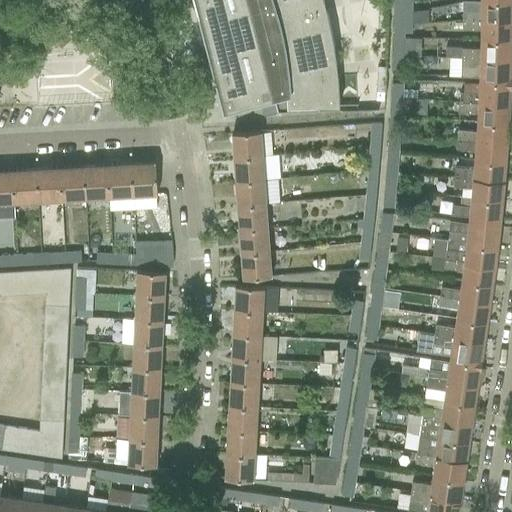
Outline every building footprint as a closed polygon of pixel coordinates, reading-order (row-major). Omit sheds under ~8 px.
[(334,66),(337,66),(333,38),(327,10),(324,11),(322,1),(325,1),(324,0),(202,0),(205,10),(202,11),(214,61),(218,60),(222,78),(219,79),(226,105),(259,97),(264,115),(278,112),(273,93),(274,93),(273,90),(286,87),(287,106),(340,105),(338,75),(335,76),(334,66)] [(462,0),(462,8),(462,19),(510,20),(510,0),(498,0),(462,0)] [(394,15),(393,24),(411,24),(412,15),(394,15)] [(479,29),(479,38),(510,39),(510,20),(462,19),(462,29),(479,29)] [(411,24),(393,24),(393,32),(411,33),(411,24)] [(461,46),(461,57),(510,58),(510,39),(479,38),(479,47),(461,46)] [(393,41),(393,55),(404,55),(404,41),(393,41)] [(404,55),(393,55),(392,69),(404,70),(404,55)] [(461,66),(460,75),(467,75),(478,76),(478,77),(478,79),(510,80),(510,77),(510,58),(461,57),(461,63),(461,66)] [(460,91),(459,100),(509,103),(510,83),(510,80),(478,79),(478,83),(478,85),(478,91),(467,91),(460,91)] [(392,82),(391,97),(403,98),(404,83),(392,82)] [(403,98),(391,97),(390,111),(402,112),(403,98)] [(476,112),(476,121),(508,122),(509,103),(459,100),(459,110),(476,112)] [(390,119),(389,134),(400,134),(401,120),(390,119)] [(458,128),(457,138),(506,142),(508,122),(476,121),(475,130),(458,128)] [(371,122),(369,148),(377,149),(378,149),(379,149),(381,122),(379,122),(376,122),(371,122)] [(233,133),(235,157),(262,155),(261,130),(233,133)] [(400,134),(389,134),(388,147),(399,148),(400,134)] [(473,149),(473,159),(504,162),(506,142),(457,138),(456,148),(473,149)] [(289,144),(287,144),(287,151),(304,150),(303,143),(291,144),(289,144)] [(369,148),(368,166),(377,167),(379,149),(378,149),(377,149),(369,148)] [(235,157),(236,181),(264,179),(262,155),(235,157)] [(387,156),(386,170),(397,171),(398,156),(387,156)] [(454,166),(453,177),(503,181),(504,162),(473,159),(472,167),(454,166)] [(156,162),(131,163),(133,195),(134,209),(156,208),(155,193),(157,193),(156,162)] [(131,163),(108,164),(109,196),(133,195),(131,163)] [(108,164),(84,166),(86,197),(109,196),(108,164)] [(84,166),(60,167),(62,199),(86,197),(84,166)] [(60,167),(37,168),(38,200),(62,199),(60,167)] [(37,168),(13,170),(15,201),(38,200),(37,168)] [(13,170),(0,170),(0,217),(15,216),(15,201),(13,170)] [(397,171),(386,170),(385,184),(396,185),(397,171)] [(453,177),(453,185),(462,186),(462,196),(501,200),(503,181),(453,177)] [(367,178),(365,196),(373,197),(374,197),(375,197),(376,179),(367,178)] [(236,181),(238,205),(266,203),(264,179),(236,181)] [(384,192),(383,207),(394,207),(395,193),(384,192)] [(365,196),(364,210),(371,211),(373,211),(375,197),(374,197),(373,197),(365,196)] [(452,203),(451,213),(467,215),(468,215),(467,218),(499,223),(500,219),(501,200),(462,196),(460,196),(459,203),(452,203)] [(238,205),(240,229),(268,227),(266,203),(238,205)] [(382,212),(380,227),(391,228),(393,213),(382,212)] [(448,230),(447,239),(449,239),(465,241),(466,241),(496,245),(499,226),(499,223),(467,218),(467,222),(449,220),(448,230)] [(362,226),(360,245),(369,246),(371,227),(362,226)] [(240,229),(242,253),(269,251),(268,227),(240,229)] [(379,235),(377,249),(388,250),(390,236),(379,235)] [(432,255),(432,256),(444,257),(494,264),(496,245),(466,241),(465,241),(448,239),(447,239),(434,238),(432,254),(432,255)] [(360,245),(358,258),(368,259),(369,246),(360,245)] [(377,249),(375,265),(386,266),(388,250),(377,249)] [(65,251),(49,252),(49,253),(49,254),(49,262),(66,261),(65,252),(65,251)] [(75,251),(65,251),(65,252),(66,261),(79,261),(81,261),(80,251),(78,251),(75,251)] [(269,251),(242,253),(244,277),(271,275),(269,251)] [(93,263),(113,264),(113,255),(113,253),(94,252),(93,263)] [(31,253),(18,254),(18,265),(31,264),(31,253)] [(113,255),(113,264),(126,264),(127,254),(113,253),(113,255)] [(18,254),(0,254),(0,265),(18,265),(18,254)] [(157,265),(173,266),(173,255),(157,254),(157,265)] [(444,257),(443,267),(452,268),(462,269),(460,279),(491,283),(494,264),(444,257)] [(71,267),(46,269),(46,293),(45,307),(69,308),(71,267)] [(46,269),(31,270),(32,294),(46,293),(46,269)] [(122,294),(137,295),(164,296),(165,271),(123,269),(122,294)] [(31,270),(17,271),(18,294),(32,294),(31,270)] [(17,271),(2,271),(3,295),(18,294),(17,271)] [(374,272),(372,286),(384,288),(386,273),(374,272)] [(76,277),(75,291),(84,292),(85,277),(76,277)] [(440,285),(439,295),(488,302),(491,283),(460,279),(459,288),(440,285)] [(237,285),(236,309),(263,311),(264,286),(237,285)] [(384,288),(372,286),(371,302),(383,303),(384,288)] [(75,291),(75,307),(84,308),(84,292),(75,291)] [(137,295),(136,319),(163,320),(164,296),(137,295)] [(439,295),(438,304),(443,305),(456,307),(455,316),(486,321),(488,302),(439,295)] [(351,299),(349,316),(360,317),(362,301),(351,299)] [(45,307),(45,318),(69,319),(69,308),(45,307)] [(236,309),(234,333),(261,335),(263,311),(236,309)] [(369,309),(367,323),(379,325),(381,311),(369,309)] [(360,317),(349,316),(347,331),(358,332),(360,317)] [(435,323),(434,332),(483,340),(486,321),(455,316),(453,325),(435,323)] [(45,318),(44,329),(68,330),(69,319),(45,318)] [(122,318),(121,342),(135,342),(162,344),(162,337),(163,320),(136,319),(122,318)] [(379,325),(367,323),(366,339),(378,340),(379,325)] [(74,324),(73,339),(74,339),(81,340),(82,340),(83,340),(84,325),(83,325),(74,324)] [(44,339),(68,341),(68,330),(44,329),(44,339)] [(417,331),(415,345),(430,347),(431,332),(417,331)] [(433,337),(432,342),(450,345),(449,355),(449,357),(480,362),(481,359),(483,340),(465,337),(434,332),(433,337)] [(234,333),(233,357),(260,359),(261,335),(234,333)] [(44,339),(43,350),(67,352),(68,341),(44,339)] [(72,356),(72,357),(82,357),(82,356),(82,355),(83,340),(82,340),(81,340),(74,339),(73,339),(72,356)] [(135,342),(133,366),(160,368),(162,344),(135,342)] [(345,347),(343,364),(353,365),(355,349),(355,348),(353,348),(345,347)] [(43,350),(43,361),(67,362),(67,352),(43,350)] [(362,353),(360,367),(372,368),(374,354),(362,353)] [(419,356),(416,375),(427,377),(477,384),(480,365),(480,362),(449,357),(448,361),(430,358),(419,356)] [(233,357),(232,381),(258,383),(260,359),(233,357)] [(43,361),(42,372),(66,373),(67,362),(43,361)] [(343,364),(341,378),(350,380),(353,365),(343,364)] [(133,366),(132,390),(159,392),(160,368),(133,366)] [(372,368),(360,367),(358,382),(370,383),(372,368)] [(42,372),(42,383),(66,384),(66,373),(42,372)] [(70,374),(70,387),(81,388),(82,374),(71,374),(70,374)] [(427,377),(424,396),(474,403),(477,384),(427,377)] [(232,381),(230,405),(257,407),(258,383),(232,381)] [(42,383),(41,394),(65,395),(66,384),(42,383)] [(70,387),(69,411),(80,412),(81,388),(70,387)] [(119,390),(118,414),(131,414),(158,416),(159,392),(132,390),(119,390)] [(357,390),(355,405),(367,406),(369,392),(357,390)] [(41,394),(41,405),(65,406),(65,395),(41,394)] [(337,398),(335,412),(343,413),(344,413),(345,413),(348,396),(338,395),(337,398)] [(423,404),(423,406),(441,408),(440,414),(440,417),(471,422),(474,403),(424,396),(423,404)] [(41,405),(40,416),(64,417),(65,406),(41,405)] [(230,405),(229,429),(256,431),(257,407),(230,405)] [(367,406),(355,405),(354,420),(366,421),(367,406)] [(69,411),(67,435),(79,436),(80,412),(69,411)] [(335,412),(333,426),(342,427),(343,428),(345,415),(345,413),(344,413),(343,413),(335,412)] [(131,414),(130,438),(157,440),(158,416),(131,414)] [(418,433),(427,435),(469,441),(471,422),(440,417),(421,414),(418,433)] [(64,417),(40,416),(39,430),(36,453),(62,457),(64,417)] [(17,426),(6,425),(2,448),(14,450),(17,426)] [(28,428),(17,426),(14,450),(25,451),(28,428)] [(39,430),(28,428),(25,451),(36,453),(39,430)] [(351,428),(350,442),(361,444),(363,430),(351,428)] [(229,429),(228,453),(254,455),(256,431),(229,429)] [(417,443),(416,452),(466,460),(469,441),(427,435),(418,433),(417,443)] [(67,435),(67,452),(78,452),(79,436),(67,435)] [(330,443),(328,459),(337,460),(340,437),(327,435),(326,442),(330,443)] [(115,438),(114,462),(128,463),(135,463),(155,464),(155,463),(157,440),(130,438),(115,438)] [(350,442),(347,458),(359,459),(361,444),(350,442)] [(433,465),(431,474),(463,479),(466,460),(416,452),(414,462),(433,465)] [(254,455),(228,453),(226,478),(253,479),(254,455)] [(9,467),(9,471),(23,473),(24,469),(24,468),(26,468),(27,458),(11,456),(9,467)] [(26,468),(25,469),(42,471),(43,460),(27,458),(26,468)] [(337,460),(328,459),(312,458),(310,483),(332,484),(337,460)] [(50,473),(68,475),(70,464),(51,462),(50,473)] [(70,464),(68,475),(84,477),(86,466),(70,464)] [(345,466),(344,480),(354,482),(356,468),(345,466)] [(95,469),(94,478),(111,481),(112,471),(95,469)] [(112,471),(111,481),(125,483),(126,473),(112,471)] [(137,484),(154,486),(156,477),(138,474),(137,484)] [(411,480),(410,490),(460,497),(463,479),(431,474),(430,483),(411,480)] [(344,480),(341,495),(349,496),(352,497),(354,482),(344,480)] [(45,486),(42,501),(52,503),(55,488),(45,486)] [(109,487),(107,496),(127,499),(128,490),(109,487)] [(219,487),(217,497),(239,500),(240,490),(225,488),(219,487)] [(457,511),(460,497),(410,490),(407,510),(423,511),(457,511)] [(245,491),(243,501),(261,504),(263,494),(245,491)] [(263,494),(261,504),(277,506),(279,496),(263,494)] [(0,511),(19,511),(21,498),(0,495),(0,511)] [(85,508),(84,511),(106,511),(107,511),(106,511),(107,499),(87,496),(85,508)] [(19,511),(40,511),(42,501),(21,498),(19,511)] [(288,498),(287,507),(304,510),(306,500),(288,498)] [(306,500),(304,510),(318,511),(320,511),(322,503),(306,500)] [(40,511),(62,511),(64,505),(52,503),(42,501),(40,511)] [(106,511),(128,511),(129,504),(108,501),(107,511),(106,511)] [(150,511),(151,505),(130,502),(129,504),(128,511),(150,511)]
